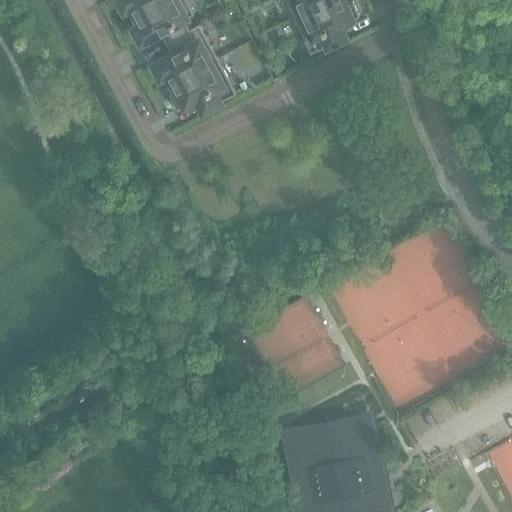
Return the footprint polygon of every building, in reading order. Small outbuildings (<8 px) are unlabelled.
[(117,0),(123,10),(130,6),(135,15),(162,0),(117,0)] [(185,0),(162,0),(135,15),(139,23),(132,27),(140,42),(159,31),(165,42),(199,24),(198,23),(189,28),(183,18),(193,13),(185,0)] [(285,0),(294,17),(329,0),(285,0)] [(343,0),(329,0),(294,17),(310,53),(345,37),(339,25),(359,16),(352,1),(345,4),(343,0)] [(171,53),(152,63),(159,77),(166,74),(171,82),(217,58),(199,24),(165,42),(171,53)] [(217,58),(171,82),(176,91),(169,95),(177,109),(196,99),(202,111),(236,92),(217,58)] [(304,511),(386,511),(385,504),(391,496),(382,490),(368,420),(289,436),(304,511)]
